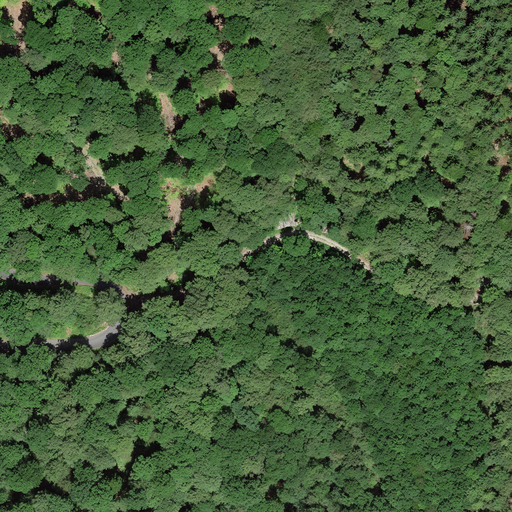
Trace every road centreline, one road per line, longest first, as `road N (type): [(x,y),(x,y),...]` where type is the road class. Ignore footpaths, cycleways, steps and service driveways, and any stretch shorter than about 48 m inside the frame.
road 1 (track): [(119,297),(167,298),(272,242),(307,235),(424,299),(472,301),(511,279)]
road 2 (track): [(383,511),(375,461),(353,431),(132,298)]
road 3 (unclassified): [(0,270),(44,283),(101,282),(124,314),(108,338),(94,343),(0,347)]
